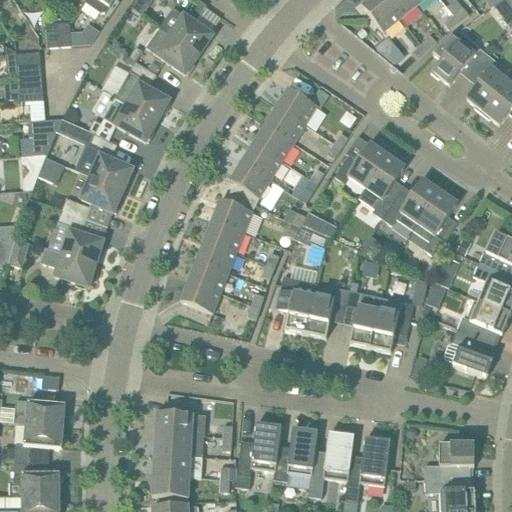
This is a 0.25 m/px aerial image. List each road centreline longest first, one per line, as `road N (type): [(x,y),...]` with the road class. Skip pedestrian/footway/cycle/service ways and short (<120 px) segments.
road 1 (residential): [(126,326),(169,203),(217,112),(268,41)]
road 2 (residential): [(493,179),(462,175),(268,41)]
road 3 (residential): [(493,179),(481,149),(301,4)]
road 4 (residential): [(385,396),(364,411),(247,395)]
road 5 (residential): [(385,396),(370,380),(253,354)]
road 6 (residential): [(106,511),(115,377)]
road 7 (residential): [(247,395),(115,377)]
road 8 (residential): [(253,354),(126,326)]
road 9 (residential): [(126,326),(0,299)]
road 10 (residential): [(511,421),(385,396)]
